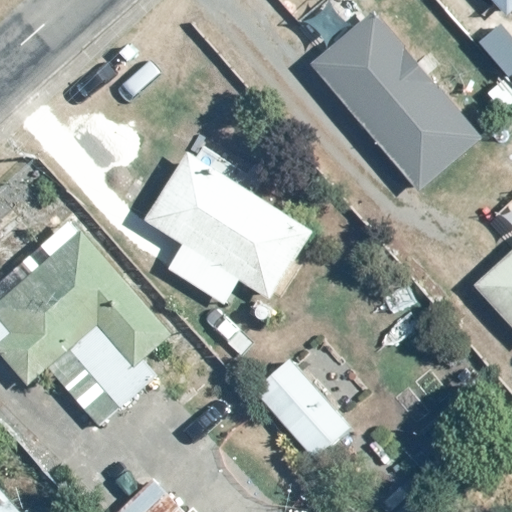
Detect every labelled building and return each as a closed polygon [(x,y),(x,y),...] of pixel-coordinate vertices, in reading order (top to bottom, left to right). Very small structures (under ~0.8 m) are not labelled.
[(492,135),(387,9),(323,62),(428,188),(492,135)] [(323,229),(202,150),(158,218),(194,241),(179,266),(233,301),(250,276),(280,296),(323,229)] [(181,333),(80,215),(0,283),(0,338),(39,383),(58,367),(108,426),(167,375),(152,357),(181,333)] [(511,261),(487,284),(511,311),(511,261)] [(360,424),(300,358),(266,389),(327,455),(378,511),(405,511),(424,494),(360,424)] [(41,511),(0,464),(0,511),(41,511)] [(197,511),(158,471),(114,511),(197,511)]
